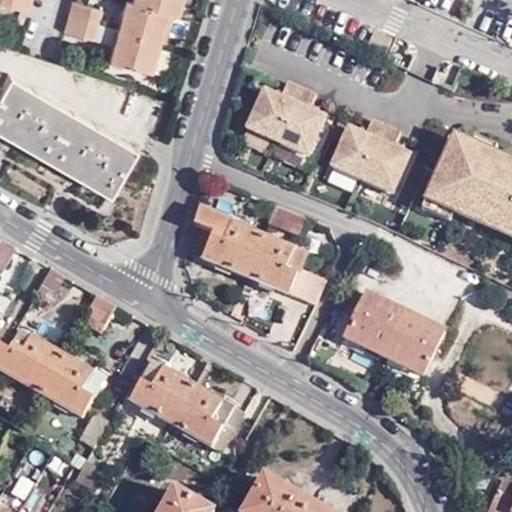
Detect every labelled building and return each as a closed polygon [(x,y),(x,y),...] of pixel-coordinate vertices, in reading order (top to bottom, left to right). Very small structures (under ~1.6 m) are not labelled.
[(31,12),(33,0),(1,0),(1,4),(31,12)] [(99,24),(104,8),(78,0),(68,30),(94,39),(99,24)] [(134,0),(134,1),(130,0),(127,0),(118,30),(113,45),(108,63),(152,77),(172,13),(181,16),(185,0),(134,0)] [(118,30),(99,24),(94,39),(113,45),(118,30)] [(366,50),(384,58),(392,41),(374,32),(366,50)] [(0,129),(109,192),(136,146),(8,73),(1,86),(0,85),(0,129)] [(264,90),(246,132),(311,160),(329,119),(311,111),(318,97),(288,84),(282,98),(264,90)] [(348,127),(330,169),(395,197),(413,156),(396,148),(402,134),(373,121),(366,136),(348,127)] [(452,147),(428,203),(511,241),(511,163),(492,154),(488,163),(452,147)] [(272,203),(249,194),(242,210),(265,219),(272,203)] [(202,203),(195,224),(216,233),(213,239),(224,243),(233,223),(219,218),(222,212),(202,203)] [(306,217),(280,207),(273,223),(299,233),(306,217)] [(224,243),(213,239),(205,258),(248,277),(290,294),(292,290),(313,298),(322,277),(300,269),(298,273),(287,268),(295,249),(233,223),(224,243)] [(188,252),(205,258),(213,239),(216,233),(195,224),(188,252)] [(17,248),(1,239),(0,240),(0,271),(2,272),(17,248)] [(295,249),(287,268),(298,273),(300,269),(306,254),(295,249)] [(65,276),(52,269),(37,294),(50,302),(65,276)] [(407,309),(366,289),(343,334),(383,353),(422,373),(445,328),(407,309)] [(121,308),(100,296),(87,320),(107,331),(121,308)] [(164,366),(179,341),(169,336),(154,360),(164,366)] [(0,371),(83,419),(94,401),(82,395),(93,376),(34,342),(23,362),(0,348),(0,371)] [(153,363),(143,381),(131,400),(172,423),(213,447),(225,427),(213,420),(222,403),(194,387),(163,369),(153,363)] [(511,384),(502,405),(511,410),(511,384)] [(455,415),(496,442),(510,422),(469,395),(455,415)] [(95,448),(110,424),(96,416),(82,440),(95,448)] [(493,468),(469,456),(457,482),(482,494),(493,468)] [(325,511),(265,477),(244,511),(325,511)] [(511,511),(511,480),(504,477),(488,511),(511,511)] [(212,511),(174,489),(160,511),(212,511)]
